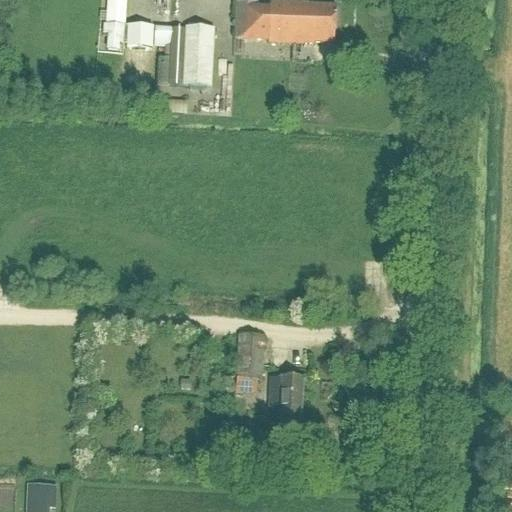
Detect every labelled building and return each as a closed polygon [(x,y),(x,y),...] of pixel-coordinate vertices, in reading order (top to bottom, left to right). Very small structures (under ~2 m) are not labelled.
[(270,4),(270,8),(270,12),(258,11),(258,7),(237,6),(235,41),(269,43),(269,46),(313,48),(313,46),(334,47),(335,9),(306,8),(306,5),(270,4)] [(113,5),(111,25),(124,27),(125,6),(113,5)] [(124,48),(154,50),(171,51),(172,31),(125,29),(124,48)] [(183,91),(211,92),(214,33),(186,32),(183,91)] [(238,339),(236,382),(262,383),(264,340),(238,339)] [(281,382),(270,381),(268,421),(279,422),(279,428),(301,429),(303,382),(281,381),(281,382)]
